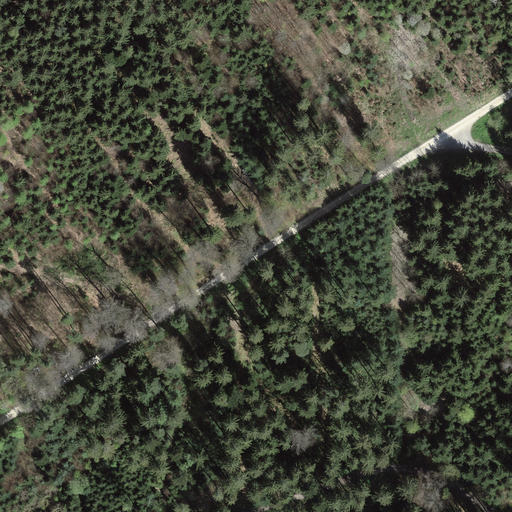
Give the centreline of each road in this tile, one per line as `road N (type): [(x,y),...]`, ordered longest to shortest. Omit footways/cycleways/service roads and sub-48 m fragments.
road 1 (track): [(0,422),(444,135)]
road 2 (track): [(251,511),(399,465),(444,481),(489,511)]
